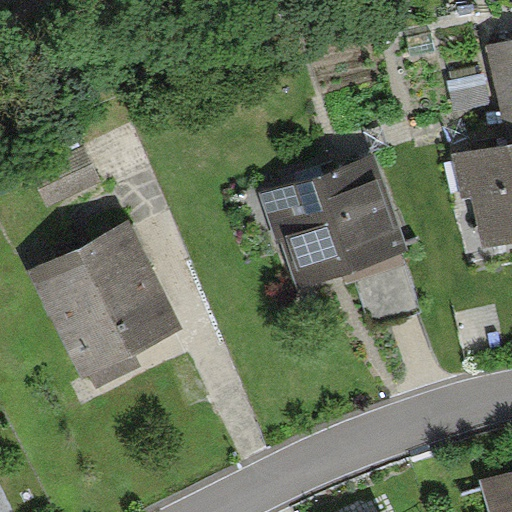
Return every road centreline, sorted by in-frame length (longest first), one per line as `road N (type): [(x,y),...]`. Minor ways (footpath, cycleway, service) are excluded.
road 1 (unknown): [(270,481),(119,166)]
road 2 (residential): [(511,391),(366,433),(207,511)]
